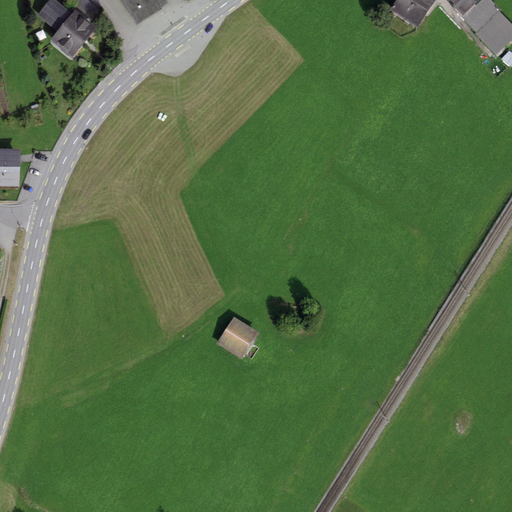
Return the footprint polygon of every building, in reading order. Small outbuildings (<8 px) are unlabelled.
[(168,0),(121,0),(139,25),(170,4),(168,0)] [(430,0),(401,0),(393,12),(416,29),(435,3),(430,0)] [(511,30),(484,0),(446,0),(497,56),(511,42),(511,30)] [(55,2),(40,19),(60,36),(75,19),(55,2)] [(82,13),(56,43),(77,61),(103,31),(82,13)] [(22,152),(0,151),(0,187),(21,188),(22,152)] [(264,342),(237,325),(222,349),(248,366),(264,342)]
